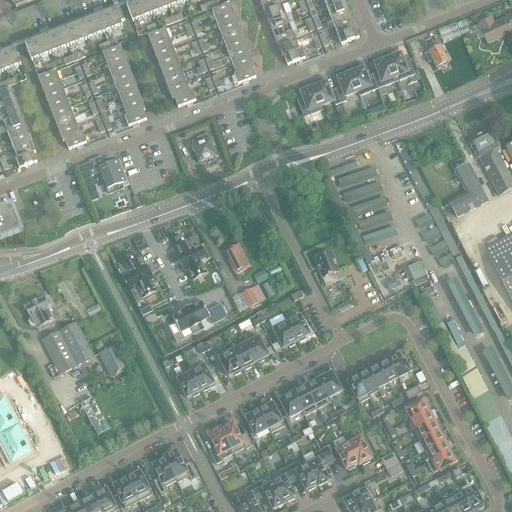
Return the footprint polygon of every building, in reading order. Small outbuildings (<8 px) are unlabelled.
[(8,0),(11,3),(16,8),(16,9),(37,0),(8,0)] [(152,16),(145,0),(133,0),(125,3),(133,23),(152,16)] [(145,0),(152,16),(170,9),(166,0),(145,0)] [(187,2),(186,0),(166,0),(170,9),(187,2)] [(279,0),(271,0),(261,4),(264,13),(269,11),(277,8),(282,6),(279,0)] [(344,0),(324,0),(327,9),(345,3),(344,0)] [(345,3),(327,9),(331,18),(349,12),(345,3)] [(229,6),(212,12),(216,22),(234,15),(230,5),(229,6)] [(96,14),(104,34),(123,27),(121,23),(125,22),(119,6),(96,14)] [(269,11),(264,13),(268,22),(272,20),(280,17),(286,15),(282,6),(277,8),(269,11)] [(349,12),(331,18),(334,27),(352,20),(349,12)] [(80,24),(86,41),(104,34),(96,14),(79,21),(80,24)] [(511,30),(511,29),(511,28),(511,14),(505,18),(505,20),(493,26),(491,20),(479,26),(488,45),(511,33),(511,30)] [(216,22),(220,30),(237,24),(234,15),(216,22)] [(283,26),(289,24),(286,15),(280,17),(272,20),(268,22),(271,31),(276,29),(283,26)] [(334,27),(338,36),(356,29),(352,20),(334,27)] [(86,41),(80,24),(79,21),(61,28),(68,48),(86,41)] [(220,30),(223,39),(241,33),(237,24),(220,30)] [(276,29),(271,31),(275,40),(293,33),(289,24),(283,26),(276,29)] [(43,35),(44,38),(50,55),(68,48),(61,28),(43,35)] [(338,36),(343,49),(348,47),(347,44),(359,39),(356,29),(338,36)] [(152,46),(170,40),(166,30),(149,37),(148,37),(152,46)] [(223,39),(226,48),(244,41),(241,33),(223,39)] [(290,44),(296,42),(293,33),(275,40),(278,49),(283,47),(290,44)] [(50,55),(44,38),(43,35),(24,42),(32,62),(50,55)] [(170,40),(152,46),(155,55),(173,48),(170,40)] [(226,48),(230,57),(248,50),(244,41),(226,48)] [(419,48),(416,41),(407,44),(410,52),(417,49),(419,48)] [(283,47),(278,49),(282,59),(284,58),(284,57),(286,56),(288,55),(294,53),(296,53),(300,51),(299,50),(296,42),(290,44),(283,47)] [(426,55),(429,63),(433,62),(436,69),(442,66),(444,67),(447,66),(448,63),(449,63),(439,42),(427,48),(429,54),(426,55)] [(0,51),(0,65),(3,73),(21,66),(14,46),(0,51)] [(107,64),(125,57),(121,47),(120,48),(103,54),(107,64)] [(173,48),(155,55),(159,64),(176,57),(173,48)] [(421,60),(417,49),(410,52),(414,63),(419,60),(421,60)] [(230,57),(232,62),(233,66),(251,59),(248,50),(230,57)] [(303,65),(301,61),(305,60),(302,50),(299,50),(300,51),(296,53),(294,53),(288,55),(286,56),(284,57),(284,58),(288,66),(292,65),(296,63),(297,67),(303,65)] [(388,60),(397,83),(416,76),(409,58),(403,60),(400,53),(393,56),(394,58),(388,60)] [(125,57),(107,64),(110,73),(128,66),(125,57)] [(176,57),(159,64),(162,73),(180,66),(176,57)] [(233,66),(237,75),(252,69),(253,70),(255,69),(251,59),(233,66)] [(397,83),(388,60),(382,62),(381,60),(374,63),(378,73),(373,76),(378,90),(397,83)] [(128,66),(110,73),(114,82),(132,75),(128,66)] [(180,66),(162,73),(165,82),(183,75),(180,66)] [(378,90),(373,76),(367,78),(363,67),(356,70),(357,72),(351,74),(358,93),(360,97),(378,90)] [(242,84),(244,87),(249,85),(248,82),(256,79),(253,70),(252,69),(237,75),(234,75),(238,86),(242,84)] [(42,89),(60,82),(56,72),(39,79),(42,89)] [(358,93),(351,74),(345,76),(344,75),(337,77),(341,88),(336,90),(341,104),(347,102),(346,98),(358,93)] [(132,75),(114,82),(117,91),(135,84),(132,75)] [(183,75),(165,82),(169,91),(187,84),(183,75)] [(60,82),(42,89),(46,98),(64,91),(60,82)] [(314,88),(321,107),(333,102),(335,107),(341,104),(336,90),(330,92),(326,82),(319,84),(320,86),(314,88)] [(135,84),(117,91),(121,100),(138,93),(135,84)] [(187,84),(169,91),(173,101),(175,100),(175,99),(190,93),(187,84)] [(321,107),(314,88),(308,91),(307,89),(300,92),(303,99),(297,101),(304,119),(323,111),(321,107)] [(10,101),(15,99),(11,89),(10,90),(6,92),(0,94),(0,104),(2,104),(10,101)] [(426,96),(424,90),(415,93),(418,100),(425,97),(424,97),(426,96)] [(64,91),(46,98),(49,107),(67,100),(64,91)] [(188,109),(193,107),(192,103),(196,102),(192,92),(190,93),(175,99),(175,100),(178,109),(187,106),(188,109)] [(138,93),(121,100),(124,109),(142,102),(138,93)] [(13,110),(19,108),(15,99),(10,101),(2,104),(0,104),(0,113),(1,115),(5,113),(13,110)] [(67,100),(49,107),(53,116),(70,109),(67,100)] [(142,102),(124,109),(127,117),(127,118),(143,111),(143,112),(146,111),(142,102)] [(386,112),(384,106),(378,108),(380,114),(386,112)] [(16,119),(22,117),(19,108),(13,110),(5,113),(1,115),(4,124),(9,122),(16,119)] [(70,109),(53,116),(56,125),(74,118),(70,109)] [(133,126),(134,130),(139,128),(138,124),(147,121),(143,112),(143,111),(127,118),(127,117),(125,118),(129,128),(133,126)] [(20,128),(26,126),(22,117),(16,119),(9,122),(4,124),(8,133),(12,131),(20,128)] [(74,118),(56,125),(60,133),(77,127),(74,118)] [(11,142),(29,135),(26,126),(20,128),(12,131),(8,133),(11,142)] [(77,127),(60,133),(61,138),(63,143),(65,142),(81,136),(81,135),(77,127)] [(482,136),(478,138),(476,139),(474,138),(471,140),(470,142),(469,143),(478,160),(479,159),(499,197),(511,189),(511,180),(496,150),(500,149),(491,132),(482,136)] [(78,151),(84,149),(82,146),(87,144),(83,134),(81,135),(81,136),(65,142),(69,151),(77,148),(78,151)] [(15,151),(33,144),(29,135),(11,142),(15,151)] [(194,153),(196,153),(199,162),(215,156),(212,147),(215,146),(212,140),(209,141),(207,135),(198,139),(198,141),(193,143),(194,146),(192,147),(194,153)] [(33,144),(15,151),(18,159),(18,160),(34,154),(36,153),(33,144)] [(24,168),(25,172),(31,170),(29,166),(37,163),(34,154),(18,160),(18,159),(16,160),(19,170),(24,168)] [(129,186),(129,185),(119,160),(118,161),(119,162),(114,164),(114,163),(113,164),(111,159),(111,158),(104,161),(103,161),(104,162),(106,166),(100,169),(106,183),(110,195),(124,189),(123,188),(129,186)] [(94,171),(91,163),(90,164),(77,169),(89,197),(96,194),(90,178),(93,177),(91,172),(94,171)] [(441,208),(442,210),(450,205),(457,219),(488,203),(469,165),(455,172),(466,194),(449,203),(441,208)] [(0,238),(20,230),(12,208),(0,212),(0,238)] [(162,228),(155,232),(160,243),(168,239),(165,233),(171,229),(169,226),(162,229),(162,228)] [(511,235),(485,249),(511,302),(511,235)] [(189,239),(175,246),(181,257),(179,258),(180,260),(182,265),(204,254),(204,253),(208,252),(204,245),(200,247),(195,236),(189,239)] [(142,237),(134,241),(140,253),(148,249),(142,237)] [(231,260),(229,261),(228,261),(236,276),(251,268),(239,245),(226,252),(231,260)] [(204,254),(182,265),(184,270),(186,272),(188,271),(193,281),(207,274),(201,264),(207,261),(207,260),(205,255),(204,254)] [(315,260),(318,268),(321,274),(320,275),(321,279),(323,279),(323,280),(324,280),(326,287),(344,280),(341,272),(339,273),(331,254),(323,257),(322,255),(315,258),(316,260),(315,260)] [(139,257),(119,267),(124,278),(128,285),(150,274),(147,269),(146,267),(144,268),(139,257)] [(412,283),(417,294),(431,288),(420,263),(409,268),(415,281),(412,283)] [(258,285),(269,279),(264,270),(253,276),(258,285)] [(150,274),(128,285),(132,292),(137,302),(157,292),(151,282),(153,281),(152,278),(150,274)] [(395,279),(386,283),(390,291),(398,287),(395,279)] [(249,309),(258,304),(266,300),(258,286),(242,294),(249,309)] [(460,332),(436,287),(420,296),(444,341),(460,332)] [(44,300),(26,309),(31,318),(30,318),(29,323),(31,327),(35,328),(36,328),(37,330),(38,329),(39,332),(47,328),(45,325),(55,320),(48,308),(53,306),(49,298),(45,301),(44,300)] [(201,323),(209,318),(213,325),(227,318),(221,306),(207,313),(202,303),(193,307),(192,306),(181,312),(182,313),(172,318),(180,333),(190,329),(190,330),(191,330),(194,335),(204,330),(201,325),(202,324),(201,323)] [(98,306),(87,312),(90,318),(101,312),(98,306)] [(150,307),(140,312),(143,317),(153,312),(150,307)] [(310,336),(301,317),(288,324),(286,321),(297,343),(299,342),(300,343),(306,340),(305,338),(310,336)] [(297,343),(286,321),(272,328),(283,350),(288,347),(289,349),(295,346),(294,344),(297,343)] [(42,342),(61,376),(94,358),(77,324),(42,342)] [(269,357),(258,336),(244,343),(255,364),(257,363),(258,365),(264,362),(264,360),(269,357)] [(255,364),(244,343),(245,346),(233,352),(232,349),(231,349),(242,371),(244,370),(245,371),(252,368),(251,366),(255,364)] [(278,343),(272,346),(276,353),(281,350),(278,343)] [(100,355),(105,366),(112,379),(125,372),(113,348),(100,355)] [(242,371),(231,349),(218,356),(229,378),(234,375),(235,377),(241,374),(240,372),(242,371)] [(393,359),(389,361),(398,379),(410,373),(405,363),(403,364),(398,354),(392,357),(393,359)] [(384,362),(378,365),(388,384),(398,379),(389,361),(385,364),(384,362)] [(214,385),(202,362),(189,369),(201,392),(203,391),(204,393),(210,390),(209,388),(214,385)] [(388,384),(378,365),(372,368),(373,370),(369,372),(378,390),(388,384)] [(201,392),(189,369),(188,369),(189,371),(176,378),(187,399),(192,396),(193,398),(199,395),(199,393),(201,392)] [(363,372),(358,375),(370,399),(369,397),(379,392),(378,390),(369,372),(364,374),(363,372)] [(319,381),(329,399),(342,392),(333,374),(327,376),(326,374),(320,378),(321,379),(319,381)] [(359,405),(370,399),(358,375),(352,378),(353,380),(348,383),(359,405)] [(331,404),(319,381),(317,382),(316,380),(310,383),(311,385),(306,387),(318,410),(331,404)] [(318,410),(306,387),(301,390),(301,388),(294,391),(295,393),(293,394),(305,417),(315,412),(318,410)] [(405,394),(409,401),(422,394),(418,387),(405,394)] [(141,388),(121,398),(132,419),(151,409),(141,388)] [(305,417),(293,394),(291,395),(290,393),(284,396),(285,398),(280,401),(289,420),(302,413),(305,417)] [(420,398),(405,406),(407,410),(422,402),(420,398)] [(409,422),(429,412),(427,408),(428,407),(425,400),(422,402),(407,410),(406,410),(411,421),(409,422)] [(4,401),(0,402),(0,419),(11,414),(10,412),(11,411),(12,411),(8,405),(7,406),(4,401)] [(285,428),(273,404),(268,407),(267,405),(261,408),(262,410),(259,411),(271,435),(285,428)] [(110,431),(99,409),(76,421),(87,443),(110,431)] [(271,435),(259,411),(257,412),(256,411),(250,414),(251,416),(246,418),(256,437),(269,430),(271,435)] [(409,422),(414,432),(436,421),(433,415),(431,416),(429,412),(409,422)] [(11,414),(0,419),(0,436),(18,427),(18,426),(17,426),(15,422),(17,422),(14,415),(13,416),(12,416),(11,414)] [(414,432),(419,442),(439,432),(437,428),(439,427),(436,421),(414,432)] [(231,424),(225,427),(226,429),(222,431),(221,429),(234,455),(245,449),(246,450),(253,447),(246,434),(240,437),(234,425),(232,425),(231,424)] [(18,427),(0,436),(0,445),(2,449),(0,450),(1,452),(24,440),(23,438),(24,437),(25,437),(22,431),(20,432),(18,428),(19,428),(18,427)] [(234,455),(221,429),(218,430),(217,429),(210,432),(211,434),(208,435),(216,450),(210,453),(216,466),(223,462),(222,461),(234,455)] [(419,442),(425,453),(446,441),(443,435),(442,436),(439,432),(419,442)] [(372,460),(361,439),(349,445),(348,442),(347,442),(359,466),(362,465),(363,467),(370,463),(369,461),(372,460)] [(24,440),(1,452),(8,465),(31,453),(29,448),(30,447),(27,441),(27,442),(25,442),(24,440)] [(427,463),(428,464),(450,452),(448,448),(449,447),(446,441),(425,453),(427,452),(432,461),(427,463)] [(359,466),(347,442),(335,449),(347,471),(348,470),(349,472),(355,468),(355,467),(358,465),(359,466)] [(328,448),(321,452),(328,465),(334,461),(328,448)] [(198,479),(190,463),(184,466),(181,460),(181,461),(177,452),(174,453),(173,452),(166,455),(167,457),(164,458),(178,484),(189,478),(191,482),(198,479)] [(330,482),(322,468),(328,465),(321,452),(315,455),(317,458),(306,464),(318,488),(330,482)] [(452,457),(450,452),(428,464),(433,474),(457,462),(454,456),(452,457)] [(400,465),(394,453),(381,460),(387,472),(400,465)] [(178,484),(164,458),(165,460),(161,462),(160,461),(154,464),(155,466),(153,466),(157,473),(159,479),(154,482),(162,497),(168,494),(165,488),(176,482),(177,484),(178,484)] [(318,488),(306,464),(296,469),(294,466),(288,469),(294,482),(300,479),(306,491),(308,491),(308,492),(315,489),(314,487),(317,486),(318,488)] [(400,466),(387,472),(391,479),(404,472),(400,466)] [(295,497),(289,485),(294,482),(288,469),(281,472),(283,476),(272,481),(285,505),(284,503),(287,502),(288,503),(295,500),(294,498),(295,497)] [(453,473),(456,479),(463,476),(459,469),(453,473)] [(226,472),(218,476),(221,482),(229,478),(226,472)] [(152,496),(141,473),(135,475),(135,474),(128,477),(129,479),(127,480),(139,503),(152,496)] [(139,503),(127,480),(125,481),(124,479),(118,482),(119,484),(114,487),(126,510),(139,503)] [(285,505),(272,481),(262,486),(260,483),(254,487),(261,499),(266,496),(274,511),(285,505)] [(259,511),(255,502),(261,499),(254,487),(248,490),(249,493),(238,499),(242,507),(240,508),(242,511),(259,511)] [(349,511),(351,511),(376,500),(370,488),(344,502),(349,511)] [(463,491),(462,492),(473,511),(477,509),(478,511),(484,508),(481,502),(483,501),(478,492),(476,493),(474,488),(464,494),(463,491)] [(117,511),(118,511),(107,490),(102,493),(101,491),(95,494),(96,496),(94,497),(101,511),(117,511)] [(452,497),(460,511),(472,511),(473,511),(462,492),(452,497)] [(101,511),(94,497),(91,498),(90,497),(84,500),(85,501),(81,504),(84,511),(101,511)] [(447,511),(460,511),(452,497),(442,502),(447,511)] [(383,511),(382,509),(379,511),(374,501),(376,500),(351,511),(383,511)] [(392,511),(403,507),(402,505),(400,501),(389,506),(392,511)] [(433,507),(432,507),(434,511),(447,511),(442,502),(443,505),(434,509),(433,507)] [(162,511),(165,511),(160,503),(156,505),(159,511),(162,511)]
